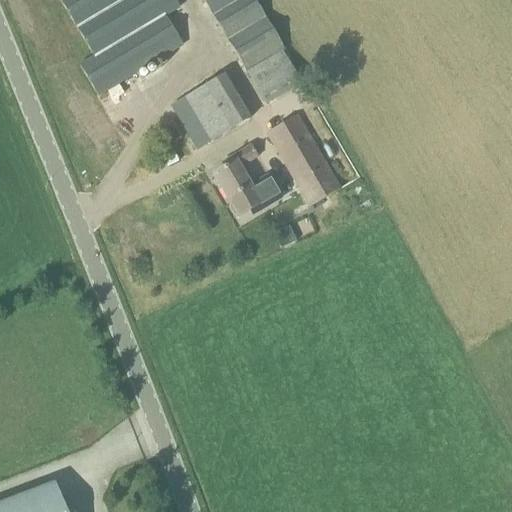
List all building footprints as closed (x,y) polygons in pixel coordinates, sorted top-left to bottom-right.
[(59,0),(94,57),(80,66),(98,97),(164,57),(182,47),(164,17),(178,9),(173,0),(59,0)] [(253,0),(203,0),(247,73),(283,51),(253,0)] [(171,107),(197,152),(251,120),(224,77),(184,99),(171,107)] [(341,189),(298,115),(266,135),(308,209),(341,189)] [(224,197),(248,183),(240,170),(258,159),(250,146),(221,164),(223,170),(212,176),(224,197)] [(248,183),(224,197),(237,219),(247,213),(250,219),(282,200),(268,175),(250,186),(248,183)] [(0,511),(62,511),(53,488),(0,508),(0,511)]
